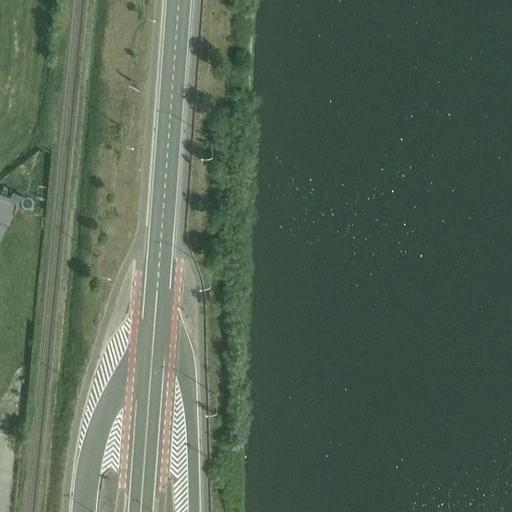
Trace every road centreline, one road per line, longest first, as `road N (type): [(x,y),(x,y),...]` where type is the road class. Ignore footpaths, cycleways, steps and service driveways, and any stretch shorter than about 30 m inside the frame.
road 1 (primary): [(178,0),(155,305)]
road 2 (primary): [(194,511),(187,376),(155,305)]
road 3 (primary): [(151,354),(100,418),(84,511)]
road 4 (secondary): [(142,511),(151,354)]
